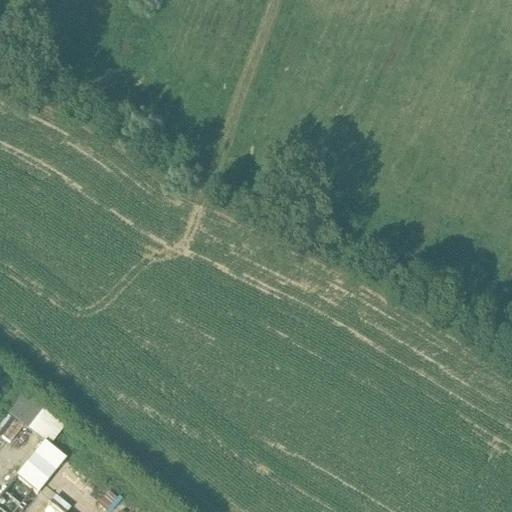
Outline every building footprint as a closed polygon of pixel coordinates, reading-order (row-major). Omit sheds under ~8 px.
[(27,430),(44,408),(22,391),(5,412),(27,430)] [(4,414),(0,418),(0,437),(13,421),(4,414)] [(10,443),(16,435),(22,428),(13,421),(1,437),(10,443)] [(16,476),(21,480),(60,511),(91,511),(106,494),(44,443),(16,476)] [(0,497),(0,511),(60,511),(17,477),(0,497)]
